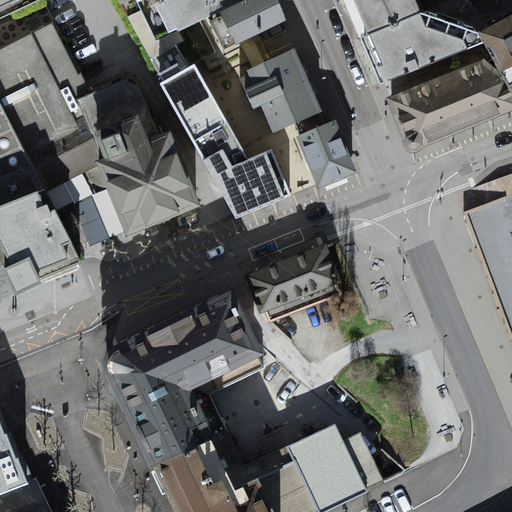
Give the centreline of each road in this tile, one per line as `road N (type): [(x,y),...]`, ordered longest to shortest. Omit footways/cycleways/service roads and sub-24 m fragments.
road 1 (residential): [(0,349),(394,185)]
road 2 (residential): [(394,185),(493,432),(495,453),(481,482),(438,511)]
road 3 (residential): [(311,0),(394,185)]
